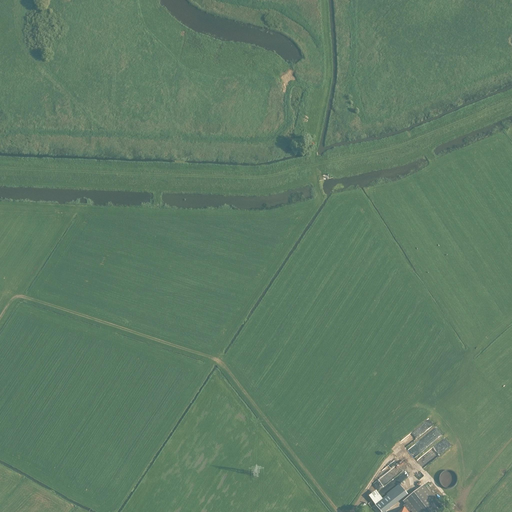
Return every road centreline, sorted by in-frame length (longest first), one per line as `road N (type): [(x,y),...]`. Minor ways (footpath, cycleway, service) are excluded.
road 1 (track): [(0,314),(7,300),(22,295),(219,359),(339,511)]
road 2 (track): [(206,365),(320,197),(312,140),(327,65),(323,0)]
road 3 (track): [(323,97),(289,83),(285,124),(253,139),(0,130)]
road 4 (track): [(331,157),(253,175),(0,164)]
road 5 (track): [(511,65),(365,118),(350,84),(353,0)]
